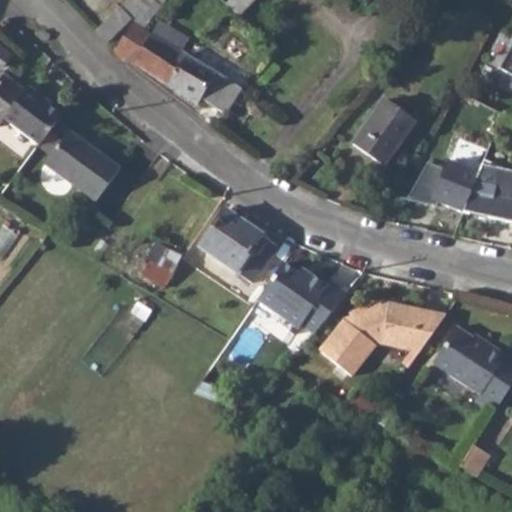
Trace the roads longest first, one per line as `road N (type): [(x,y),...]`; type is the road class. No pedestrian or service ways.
road 1 (residential): [(511,280),(378,251),(264,200),(161,123),(34,0)]
road 2 (unknown): [(264,200),(361,46)]
